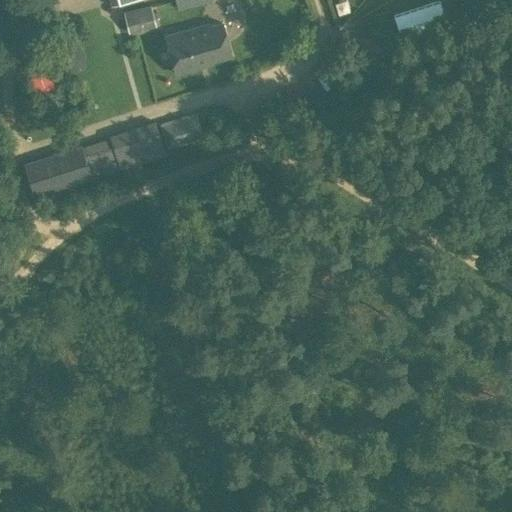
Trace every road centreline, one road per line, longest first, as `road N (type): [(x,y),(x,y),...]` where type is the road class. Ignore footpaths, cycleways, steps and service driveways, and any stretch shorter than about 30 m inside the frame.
road 1 (track): [(153,188),(270,144),(511,288)]
road 2 (track): [(236,91),(198,95),(31,147),(2,71),(54,0)]
road 3 (track): [(270,144),(236,91),(298,62),(328,16),(324,0)]
road 4 (track): [(0,284),(99,208),(153,188)]
